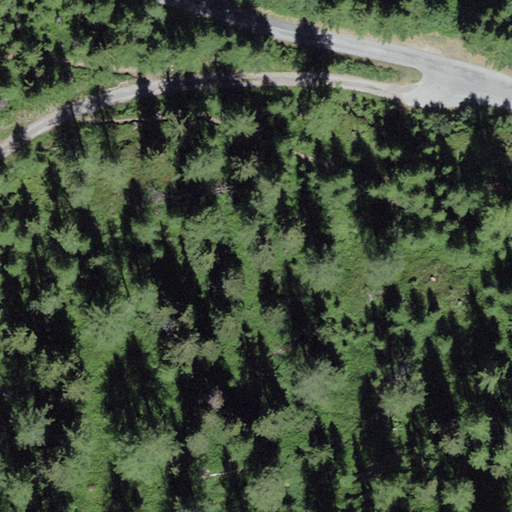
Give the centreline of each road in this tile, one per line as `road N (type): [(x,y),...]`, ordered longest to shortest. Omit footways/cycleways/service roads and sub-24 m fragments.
road 1 (unclassified): [(511,93),(158,0)]
road 2 (track): [(154,84),(324,81),(418,96),(475,80)]
